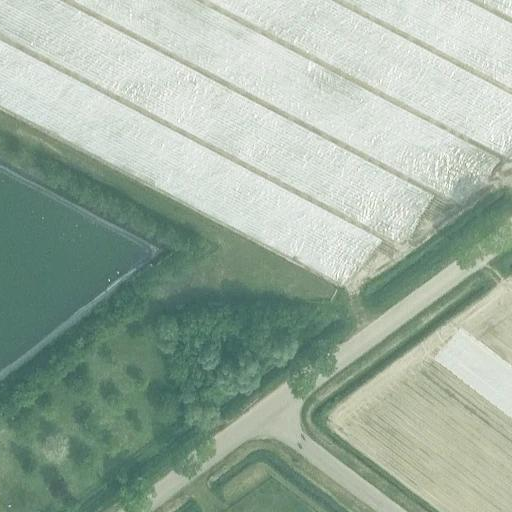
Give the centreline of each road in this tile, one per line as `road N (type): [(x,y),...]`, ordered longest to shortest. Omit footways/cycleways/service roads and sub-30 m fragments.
road 1 (track): [(384,325),(0,120)]
road 2 (unclassified): [(266,413),(511,230)]
road 3 (unclassified): [(136,511),(266,413)]
road 4 (unclassified): [(266,413),(383,511)]
